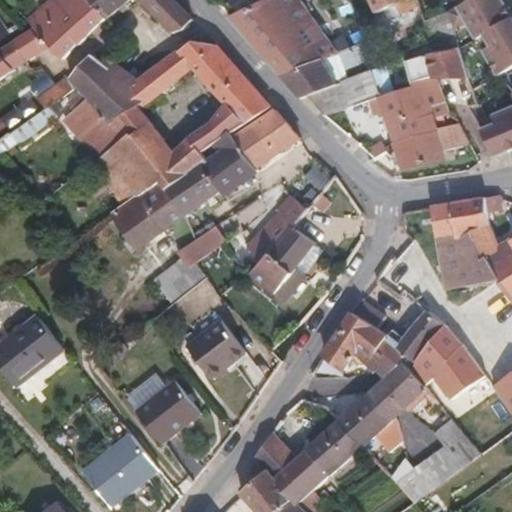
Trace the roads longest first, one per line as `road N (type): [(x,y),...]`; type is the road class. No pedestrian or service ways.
road 1 (residential): [(393,200),(380,253),(348,308),(288,396),(190,511)]
road 2 (residential): [(393,200),(356,175),(187,0)]
road 3 (residential): [(511,179),(393,200)]
